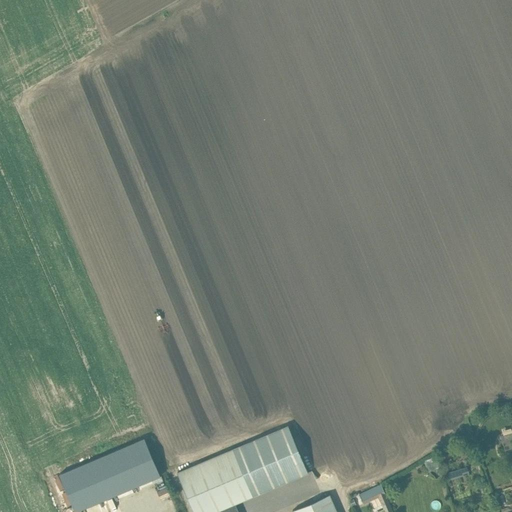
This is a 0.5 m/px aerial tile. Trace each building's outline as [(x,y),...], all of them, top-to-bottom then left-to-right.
[(214,511),(308,472),(288,426),(177,473),(193,511),(214,511)] [(511,432),(500,437),(505,451),(511,448),(511,432)] [(144,438),(59,474),(75,511),(160,476),(144,438)] [(431,457),(423,460),(427,472),(435,469),(440,468),(436,456),(431,457)] [(451,478),(470,473),(468,466),(449,471),(451,478)] [(367,490),(359,494),(362,500),(363,504),(378,497),(384,511),(388,511),(392,510),(384,492),(381,484),(367,490)] [(326,496),(292,510),(292,511),(336,511),(333,504),(329,494),(326,496)]
